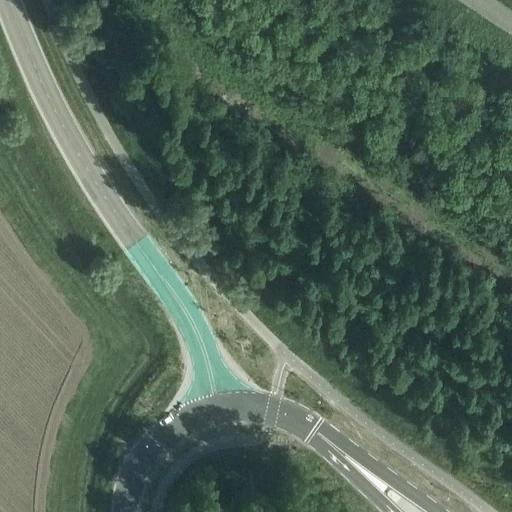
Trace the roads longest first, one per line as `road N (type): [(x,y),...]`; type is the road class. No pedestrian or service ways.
road 1 (tertiary): [(218,409),(191,322),(91,181),(6,0)]
road 2 (tertiary): [(367,476),(276,408),(218,409)]
road 3 (unclassified): [(122,511),(126,486),(166,431),(218,409)]
